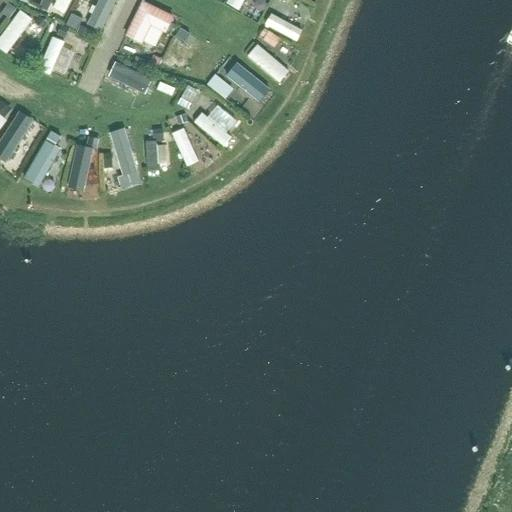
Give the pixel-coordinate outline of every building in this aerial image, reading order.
[(15,0),(13,5),(28,11),(32,0),(15,0)] [(61,0),(55,19),(68,23),(75,0),(61,0)] [(241,19),(248,0),(231,0),(226,13),(241,19)] [(102,40),(117,6),(105,1),(90,35),(102,40)] [(274,17),(291,19),(294,5),(277,2),(274,17)] [(125,49),(144,57),(153,36),(169,43),(176,25),(141,10),(125,49)] [(0,46),(0,57),(8,63),(33,28),(20,18),(0,46)] [(78,40),(83,28),(71,22),(65,34),(78,40)] [(299,50),(305,38),(270,23),(265,35),(299,50)] [(182,88),(200,46),(188,41),(170,83),(182,88)] [(51,85),(64,49),(51,45),(38,80),(51,85)] [(247,65),(279,92),(289,80),(258,53),(247,65)] [(222,60),(205,89),(216,97),(234,68),(222,60)] [(113,114),(124,79),(111,75),(100,110),(113,114)] [(220,98),(251,121),(259,110),(239,95),(240,93),(229,85),(220,98)] [(0,153),(0,170),(10,176),(35,130),(18,121),(0,153)] [(224,156),(232,146),(202,121),(194,131),(224,156)] [(188,177),(201,171),(184,133),(171,139),(188,177)] [(113,153),(119,181),(137,177),(131,149),(113,153)] [(43,150),(28,190),(46,197),(62,157),(43,150)] [(144,157),(150,178),(171,173),(166,152),(144,157)] [(88,201),(94,160),(77,157),(71,199),(88,201)]
